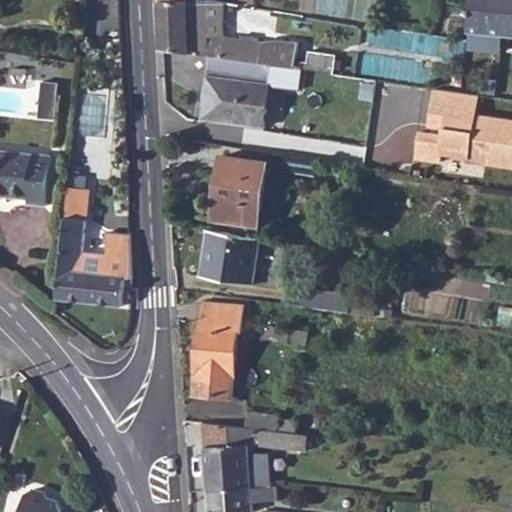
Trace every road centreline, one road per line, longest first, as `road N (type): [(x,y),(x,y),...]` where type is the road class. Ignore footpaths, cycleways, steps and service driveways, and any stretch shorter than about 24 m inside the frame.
road 1 (tertiary): [(139,0),(156,329)]
road 2 (tertiary): [(128,470),(154,425),(162,378),(156,329)]
road 3 (secondary): [(0,307),(97,417)]
